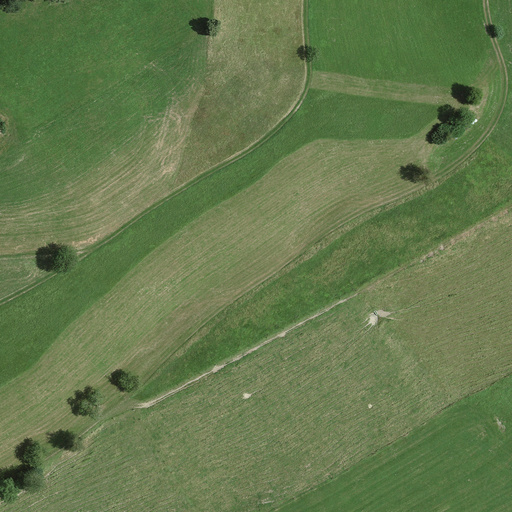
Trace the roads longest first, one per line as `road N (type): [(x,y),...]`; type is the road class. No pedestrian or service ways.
road 1 (track): [(0,487),(80,437),(329,229),(433,178),(477,144),(504,87),(485,0)]
road 2 (track): [(305,0),(306,86),(276,128),(0,301)]
